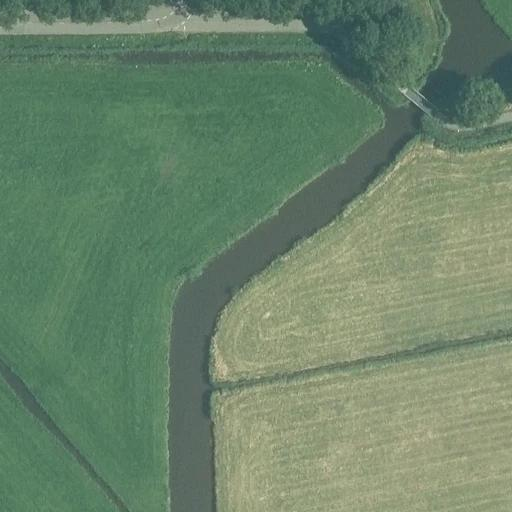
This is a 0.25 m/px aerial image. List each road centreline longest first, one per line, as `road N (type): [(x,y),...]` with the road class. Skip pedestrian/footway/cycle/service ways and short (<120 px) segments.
road 1 (unclassified): [(376,21),(184,23)]
road 2 (unclassified): [(184,23),(0,24)]
